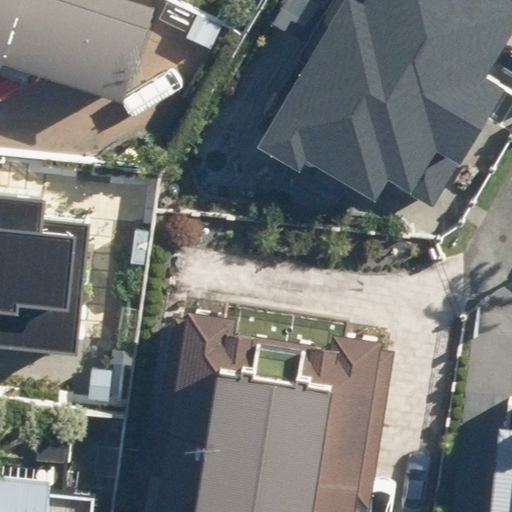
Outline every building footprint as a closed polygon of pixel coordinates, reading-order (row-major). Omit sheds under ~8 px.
[(0,0),(0,56),(123,94),(147,14),(102,0),(0,0)] [(511,0),(326,0),(259,118),(308,146),(314,136),(381,174),(388,162),(441,193),(511,69),(511,68),(496,60),(511,31),(511,0)] [(0,340),(78,348),(89,214),(48,211),(51,184),(0,179),(0,340)] [(404,325),(193,296),(163,511),(359,511),(361,506),(379,508),(404,325)] [(511,511),(511,401),(510,401),(500,511),(511,511)] [(0,511),(93,511),(94,492),(56,491),(58,450),(0,446),(0,511)]
